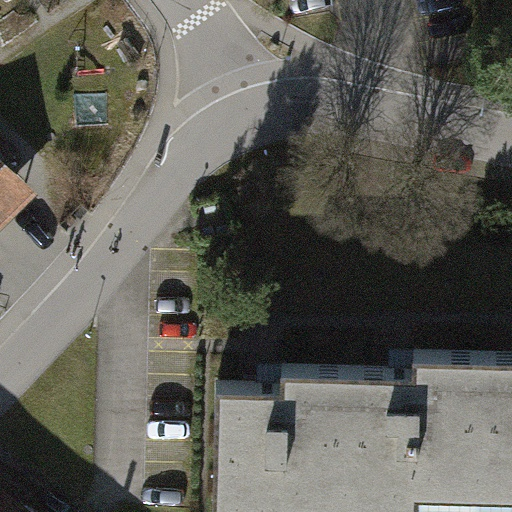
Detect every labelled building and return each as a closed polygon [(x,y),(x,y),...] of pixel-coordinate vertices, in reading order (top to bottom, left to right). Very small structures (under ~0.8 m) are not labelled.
[(0,224),(38,188),(0,149),(0,224)] [(417,511),(418,496),(477,497),(479,352),(412,351),(412,367),(342,366),(340,511),(365,511),(417,511)] [(511,352),(479,352),(477,497),(511,497),(511,352)] [(284,511),(340,511),(342,366),(280,365),(279,383),(213,382),(210,511),(284,511)] [(0,511),(39,511),(0,478),(0,511)]
